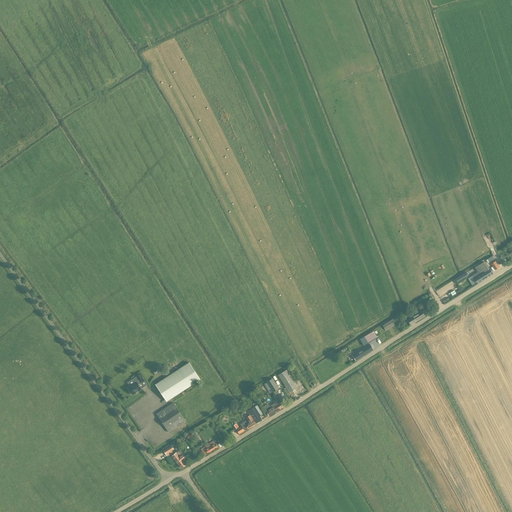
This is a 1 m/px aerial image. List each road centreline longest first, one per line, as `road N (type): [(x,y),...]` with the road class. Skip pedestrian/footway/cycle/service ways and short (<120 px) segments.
road 1 (unclassified): [(183,473),(511,266)]
road 2 (unclassified): [(168,480),(0,253)]
